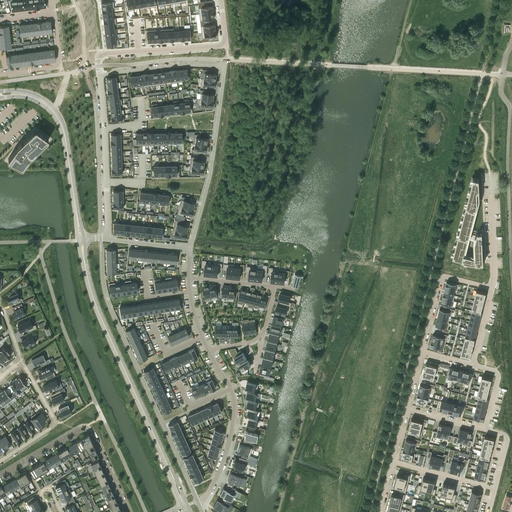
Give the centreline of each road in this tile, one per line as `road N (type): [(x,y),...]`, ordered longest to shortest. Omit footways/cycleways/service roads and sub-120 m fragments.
road 1 (residential): [(190,248),(224,66),(99,76)]
road 2 (tertiary): [(170,472),(93,302),(84,263)]
road 3 (residential): [(511,281),(503,75)]
road 4 (residential): [(129,511),(88,427),(0,473)]
road 5 (residential): [(220,0),(225,45),(104,54),(98,66)]
road 6 (residential): [(20,360),(56,423),(0,462)]
road 7 (residential): [(493,287),(441,276),(421,352)]
road 8 (residential): [(231,388),(225,455),(196,501)]
